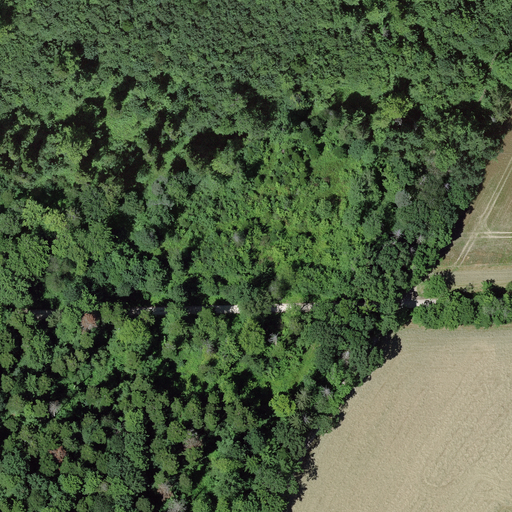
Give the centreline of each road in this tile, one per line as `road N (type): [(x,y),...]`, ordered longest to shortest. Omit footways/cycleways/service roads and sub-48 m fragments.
road 1 (track): [(0,313),(394,304)]
road 2 (track): [(279,511),(394,304)]
